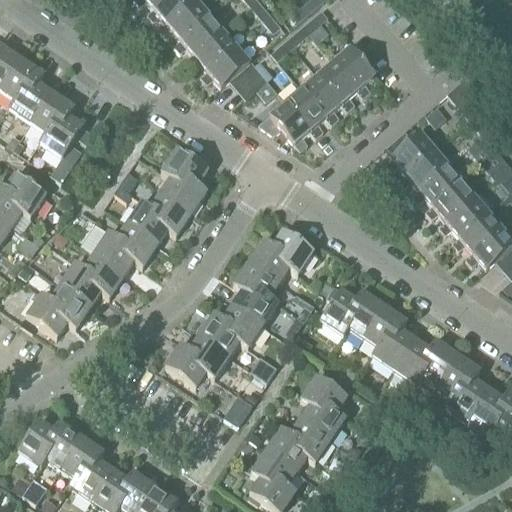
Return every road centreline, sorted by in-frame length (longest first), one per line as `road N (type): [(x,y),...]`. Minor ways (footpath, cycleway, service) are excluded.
road 1 (residential): [(266,182),(0,2)]
road 2 (residential): [(83,371),(190,295),(266,182)]
road 3 (residential): [(511,346),(301,204)]
road 4 (residential): [(301,204),(427,87)]
road 5 (residential): [(221,462),(83,371)]
